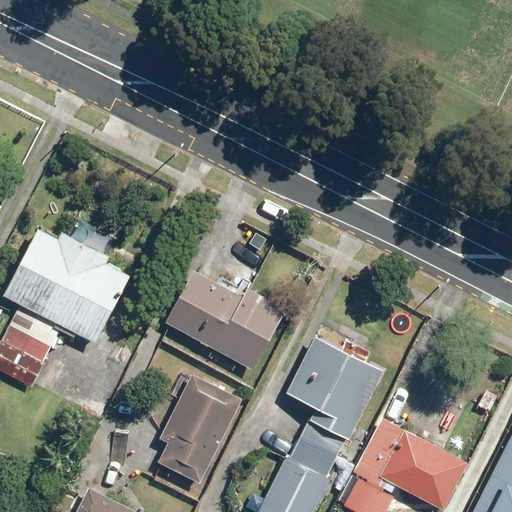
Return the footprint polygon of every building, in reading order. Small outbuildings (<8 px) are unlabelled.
[(13,293),(100,337),(134,268),(48,225),(13,293)] [(200,259),(168,317),(257,366),(289,307),(200,259)] [(22,306),(0,348),(0,364),(33,382),(62,326),(22,306)] [(359,431),(392,364),(322,330),(289,398),(359,431)] [(155,456),(206,480),(246,395),(195,371),(155,456)] [(412,428),(388,474),(449,505),(473,459),(412,428)] [(511,511),(511,447),(480,511),(511,511)] [(314,511),(330,477),(291,460),(267,511),(314,511)] [(85,511),(150,511),(97,488),(85,511)]
